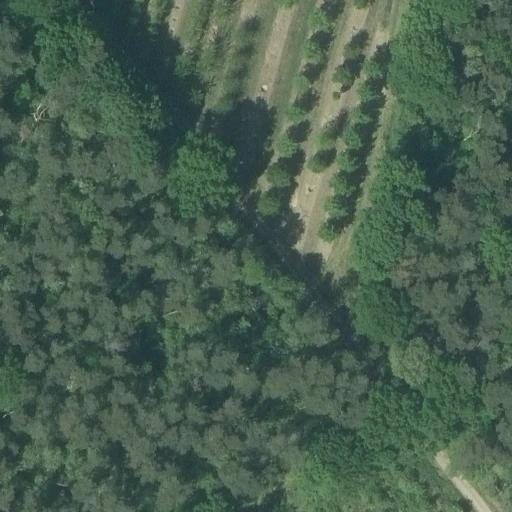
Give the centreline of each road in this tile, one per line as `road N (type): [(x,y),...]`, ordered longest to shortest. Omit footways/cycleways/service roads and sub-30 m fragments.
road 1 (track): [(1,0),(477,511)]
road 2 (track): [(511,362),(502,376),(435,393),(402,432)]
